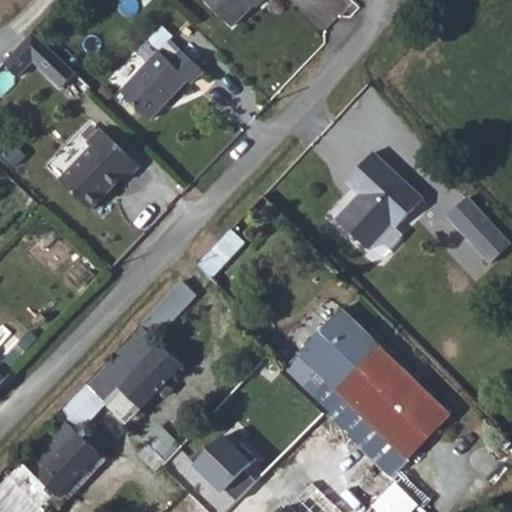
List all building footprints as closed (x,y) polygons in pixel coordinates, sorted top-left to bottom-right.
[(214,0),(237,21),(257,0),(214,0)] [(162,50),(125,89),(154,117),(192,77),(197,81),(210,67),(170,30),(156,45),(162,50)] [(39,33),(10,64),(25,78),(40,61),(69,89),(82,74),(39,33)] [(149,162),(112,128),(95,147),(99,152),(69,183),(96,208),(126,175),(132,181),(149,162)] [(432,206),(382,157),(350,189),(366,204),(342,229),(372,259),(396,235),(400,239),(432,206)] [(511,256),(511,244),(477,206),(454,227),(495,272),(511,256)] [(233,227),(200,264),(215,276),(247,240),(233,227)] [(303,364),(409,468),(451,426),(346,321),(303,364)] [(150,329),(23,461),(48,486),(87,446),(176,353),(150,329)] [(139,452),(161,468),(182,440),(160,424),(139,452)] [(226,433),(195,464),(235,503),(258,479),(248,469),(256,462),(226,433)] [(87,446),(48,486),(71,508),(110,468),(87,446)]
